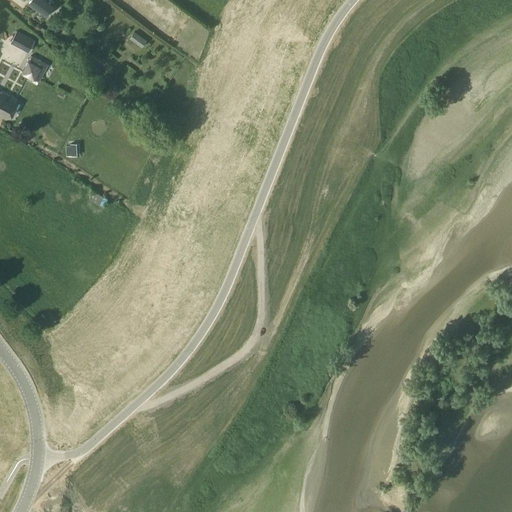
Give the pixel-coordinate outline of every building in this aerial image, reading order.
[(24,0),(30,0),(29,3),(40,11),(46,16),(55,3),(50,0),(24,0)] [(143,46),(147,40),(135,31),(131,37),(143,46)] [(39,81),(48,64),(31,55),(28,61),(28,60),(21,72),(33,79),(34,78),(39,81)] [(82,67),(97,77),(102,71),(87,60),(82,67)] [(0,114),(6,117),(16,99),(2,92),(1,93),(0,92),(0,114)]
